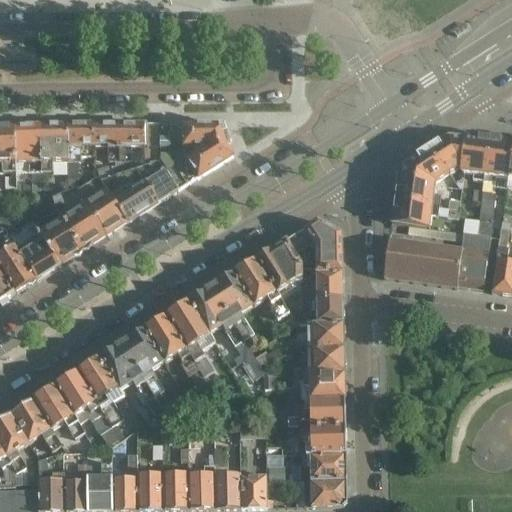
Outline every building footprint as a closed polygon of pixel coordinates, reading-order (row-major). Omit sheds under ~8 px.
[(198,181),(232,160),(223,127),(182,128),(182,150),(187,150),(190,161),(187,163),(198,181)] [(66,164),(79,164),(79,159),(93,159),(93,149),(92,128),(65,129),(66,163),(66,164)] [(117,165),(117,128),(92,128),(93,149),(106,149),(106,165),(117,165)] [(118,178),(126,175),(125,165),(129,164),(129,149),(143,149),(144,149),(144,128),(117,128),(117,165),(117,168),(118,178)] [(143,149),(143,170),(145,169),(157,165),(157,128),(144,128),(144,149),(143,149)] [(160,170),(187,163),(190,161),(187,150),(182,150),(182,128),(157,128),(157,165),(160,170)] [(12,171),(27,171),(27,175),(30,175),(30,193),(40,193),(40,173),(39,129),(11,130),(12,171)] [(51,163),(66,163),(65,129),(39,129),(40,173),(51,173),(51,163)] [(0,174),(8,175),(8,179),(4,179),(4,190),(13,190),(12,171),(11,130),(0,130),(0,174)] [(447,177),(459,169),(460,169),(465,138),(453,137),(430,152),(447,177)] [(465,138),(460,169),(459,169),(462,175),(473,177),(473,182),(484,184),(490,140),(465,137),(465,138)] [(507,181),(511,149),(511,143),(490,140),(484,184),(494,185),(495,180),(507,181)] [(398,179),(434,185),(441,181),(447,177),(430,152),(400,171),(398,179)] [(160,170),(176,195),(198,181),(187,163),(160,170)] [(125,227),(176,195),(160,170),(157,165),(145,169),(143,170),(126,175),(118,178),(110,180),(98,184),(108,200),(125,227)] [(66,181),(74,181),(74,167),(66,167),(66,181)] [(110,180),(118,178),(117,168),(110,168),(110,180)] [(398,179),(397,179),(394,202),(439,208),(440,198),(434,198),(435,188),(435,186),(434,185),(398,179)] [(108,200),(98,184),(97,181),(76,194),(105,240),(125,227),(108,200)] [(441,181),(434,185),(435,186),(435,188),(446,189),(441,181)] [(47,201),(51,199),(51,192),(40,193),(40,203),(47,201)] [(51,199),(47,201),(51,207),(56,214),(81,255),(105,240),(76,194),(75,192),(51,199)] [(481,205),(483,194),(474,192),(472,203),(481,205)] [(490,206),(492,195),(483,194),(481,205),(490,206)] [(42,212),(51,207),(47,201),(40,203),(36,204),(42,212)] [(437,219),(439,208),(394,202),(391,226),(429,231),(431,218),(437,219)] [(448,212),(459,214),(460,205),(449,203),(448,212)] [(511,211),(504,211),(503,223),(511,224),(511,221),(511,211)] [(458,223),(459,214),(448,212),(447,221),(458,223)] [(63,226),(56,214),(32,229),(57,270),(81,255),(63,226)] [(15,234),(3,215),(0,215),(0,228),(3,233),(7,239),(35,284),(57,270),(32,229),(29,225),(15,234)] [(296,257),(309,249),(314,252),(314,279),(340,278),(339,239),(316,224),(286,243),(296,257)] [(500,225),(497,249),(507,250),(510,226),(500,225)] [(35,284),(7,239),(3,233),(0,234),(0,251),(3,256),(0,257),(0,278),(12,298),(35,284)] [(463,237),(461,251),(388,242),(383,282),(456,292),(456,290),(482,294),(489,240),(463,237)] [(255,263),(276,296),(296,283),(302,283),(302,266),(296,257),(286,243),(255,263)] [(511,298),(511,265),(505,265),(507,250),(497,249),(491,296),(511,298)] [(277,321),(288,314),(276,296),(255,263),(233,277),(253,309),(254,311),(268,302),(272,310),(271,311),(277,321)] [(242,316),(253,309),(233,277),(211,290),(245,343),(255,337),(242,316)] [(0,278),(0,306),(12,298),(0,278)] [(315,302),(341,301),(340,278),(314,279),(315,302)] [(189,304),(210,337),(223,328),(236,349),(245,343),(211,290),(189,304)] [(315,327),(316,327),(341,326),(341,301),(315,302),(315,327)] [(204,379),(214,372),(202,353),(215,345),(210,337),(189,304),(166,319),(199,371),(204,379)] [(312,316),(302,316),(302,319),(302,327),(306,327),(312,327),(312,316)] [(199,371),(166,319),(143,333),(164,366),(179,357),(184,366),(182,367),(189,378),(199,371)] [(291,320),(282,326),(287,333),(296,328),(295,327),(291,320)] [(307,351),(342,351),(341,326),(316,327),(315,327),(312,327),(306,327),(307,351)] [(143,333),(121,347),(155,401),(164,395),(152,374),(164,366),(143,333)] [(121,347),(99,361),(120,394),(133,386),(138,395),(136,397),(142,407),(145,405),(146,407),(155,401),(121,347)] [(277,350),(266,357),(269,364),(282,359),(277,350)] [(342,351),(307,351),(307,376),(343,376),(342,351)] [(113,432),(124,424),(113,407),(124,400),(120,394),(99,361),(77,375),(113,432)] [(273,370),(264,371),(265,379),(273,379),(273,370)] [(55,389),(80,428),(90,422),(101,439),(113,432),(77,375),(55,389)] [(343,403),(343,376),(307,376),(303,376),(303,388),(307,388),(307,404),(343,403)] [(273,379),(265,379),(265,392),(273,392),(273,379)] [(214,394),(224,388),(219,380),(209,386),(214,394)] [(80,428),(55,389),(33,403),(52,433),(64,425),(75,442),(85,436),(80,428)] [(164,415),(172,410),(168,402),(159,408),(164,415)] [(62,448),(52,433),(33,403),(10,417),(29,446),(40,439),(51,455),(62,448)] [(343,403),(307,404),(304,404),(304,414),(309,414),(309,422),(297,422),(297,421),(287,421),(287,432),(297,432),(344,430),(343,403)] [(151,413),(156,420),(164,415),(159,408),(151,413)] [(17,477),(27,471),(16,454),(29,446),(10,417),(0,423),(0,451),(13,472),(17,477)] [(253,427),(239,427),(239,442),(253,442),(253,427)] [(344,430),(297,432),(297,441),(309,441),(309,448),(304,448),(304,459),(308,459),(345,458),(344,430)] [(0,491),(14,491),(13,472),(0,451),(0,470),(2,474),(3,482),(0,481),(0,491)] [(222,452),(213,452),(213,467),(222,467),(222,452)] [(302,486),(305,486),(308,486),(346,485),(345,458),(308,459),(308,469),(302,470),(302,486)] [(136,511),(135,478),(135,460),(125,461),(125,476),(130,475),(130,482),(111,482),(111,511),(136,511)] [(100,480),(86,481),(86,511),(111,511),(111,482),(110,468),(100,468),(100,480)] [(62,511),(86,511),(86,481),(85,469),(77,469),(77,485),(62,485),(62,511)] [(213,511),(213,478),(213,471),(204,472),(204,478),(187,479),(187,511),(213,511)] [(161,511),(187,511),(187,479),(187,477),(161,478),(161,511)] [(239,477),(213,478),(213,511),(239,511),(239,480),(239,477)] [(136,511),(161,511),(161,478),(135,478),(136,511)] [(62,511),(62,485),(62,479),(53,479),(54,484),(38,485),(38,494),(38,511),(62,511)] [(267,511),(266,479),(239,480),(239,511),(267,511)] [(308,486),(305,486),(305,511),(328,511),(341,511),(346,506),(346,485),(308,486)] [(0,511),(13,511),(13,494),(0,494),(0,511)] [(13,511),(38,511),(38,494),(13,494),(13,511)]
